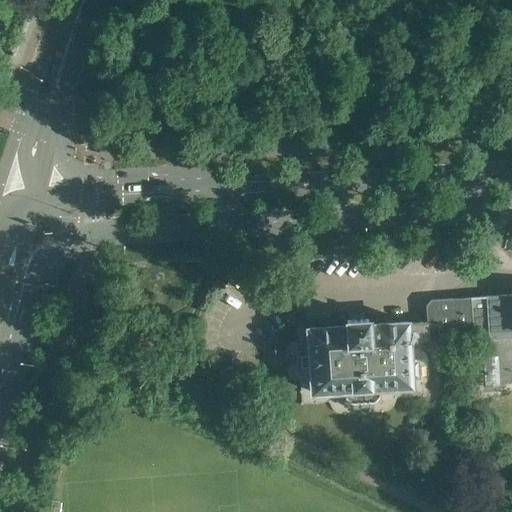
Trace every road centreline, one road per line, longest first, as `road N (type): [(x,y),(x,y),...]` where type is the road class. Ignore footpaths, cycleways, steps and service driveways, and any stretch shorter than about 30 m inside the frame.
road 1 (primary): [(42,233),(511,208)]
road 2 (primary): [(511,172),(221,188),(50,187)]
road 3 (primary): [(0,409),(42,233)]
road 4 (tertiary): [(58,68),(37,91),(14,185)]
road 5 (tertiary): [(50,187),(63,99),(58,68)]
